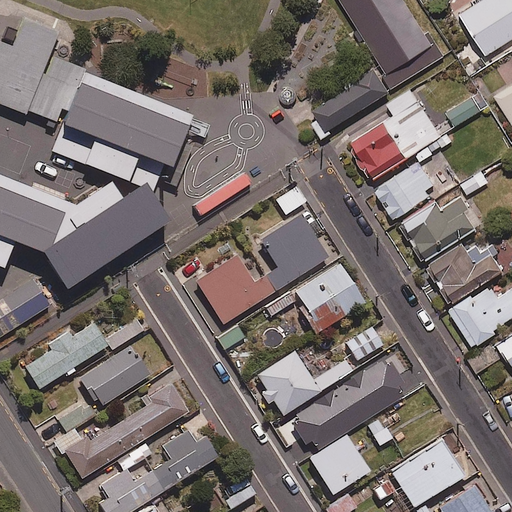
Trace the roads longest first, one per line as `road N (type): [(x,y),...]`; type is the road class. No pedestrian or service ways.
road 1 (residential): [(511,475),(313,160)]
road 2 (residential): [(142,267),(297,511)]
